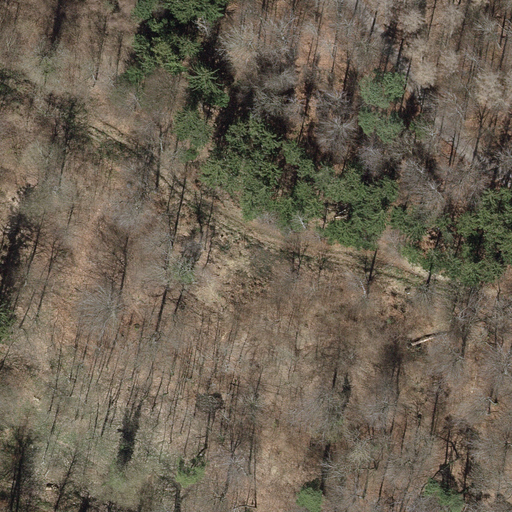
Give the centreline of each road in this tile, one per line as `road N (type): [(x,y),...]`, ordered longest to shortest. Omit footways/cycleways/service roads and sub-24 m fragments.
road 1 (track): [(511,297),(261,236),(167,178),(125,129),(0,75)]
road 2 (track): [(347,0),(459,149),(511,180)]
